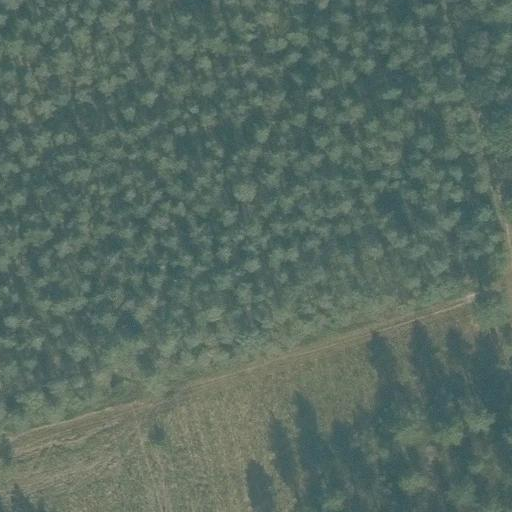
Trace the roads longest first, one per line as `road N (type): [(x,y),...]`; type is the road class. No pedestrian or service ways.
road 1 (track): [(0,449),(511,290)]
road 2 (track): [(511,235),(450,0)]
